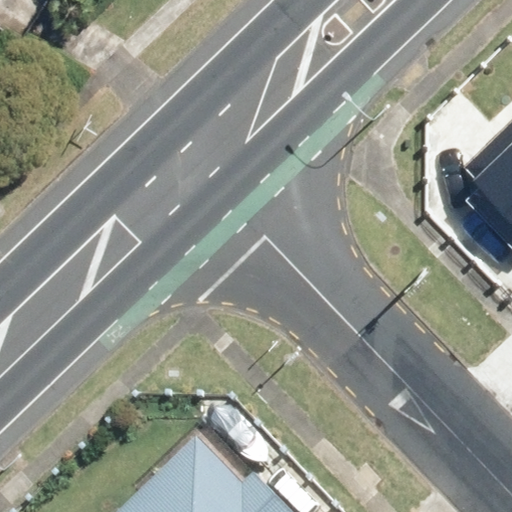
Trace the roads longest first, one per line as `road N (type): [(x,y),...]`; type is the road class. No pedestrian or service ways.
road 1 (residential): [(511,495),(189,165)]
road 2 (primary): [(0,348),(189,165)]
road 3 (primary): [(189,165),(359,0)]
